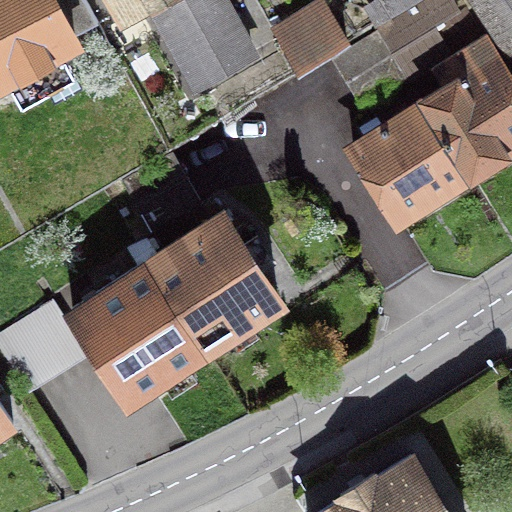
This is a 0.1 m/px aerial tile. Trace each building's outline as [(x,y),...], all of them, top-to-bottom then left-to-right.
[(0,0),(0,79),(75,39),(72,33),(97,20),(85,0),(0,0)] [(117,0),(123,9),(139,0),(149,0),(195,84),(252,52),(222,0),(117,0)] [(421,0),(377,26),(409,77),(447,54),(429,26),(458,9),(452,0),(421,0)] [(411,0),(384,0),(392,12),(411,0)] [(511,0),(476,0),(511,53),(511,0)] [(283,47),(295,71),(343,42),(331,18),(283,47)] [(331,57),(360,104),(406,76),(377,28),(331,57)] [(423,99),(470,171),(511,144),(511,81),(483,37),(438,66),(449,83),(423,99)] [(470,171),(423,99),(352,144),(398,216),(470,171)] [(151,231),(201,201),(172,150),(121,180),(151,231)] [(243,243),(222,211),(158,253),(148,259),(204,344),(277,296),(254,260),(267,252),(256,234),(243,243)] [(205,345),(204,344),(148,259),(158,253),(147,236),(127,245),(138,263),(72,306),(129,394),(205,345)] [(0,330),(0,344),(19,374),(68,343),(43,304),(0,330)] [(0,427),(11,421),(0,404),(0,427)] [(315,511),(446,511),(410,453),(376,474),(374,471),(315,511)]
